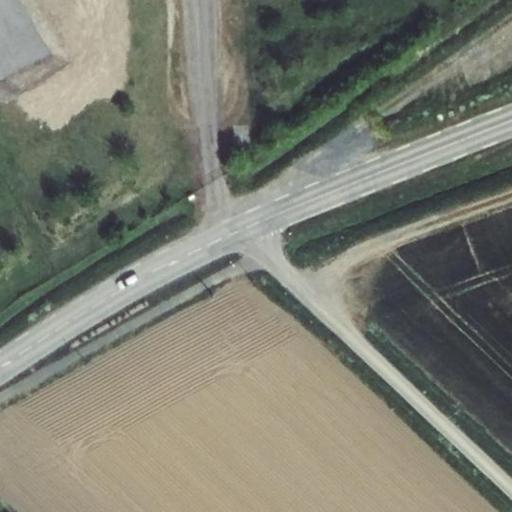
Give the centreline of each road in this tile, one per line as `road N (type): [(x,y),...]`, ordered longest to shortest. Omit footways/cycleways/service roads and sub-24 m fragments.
road 1 (unclassified): [(236,234),(511,490)]
road 2 (tertiary): [(511,122),(236,234)]
road 3 (tertiary): [(236,234),(0,368)]
